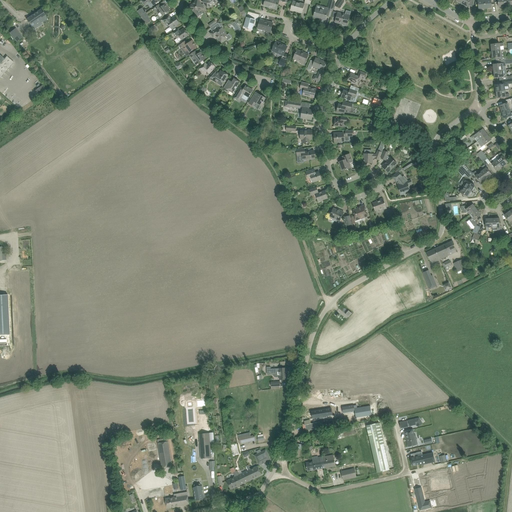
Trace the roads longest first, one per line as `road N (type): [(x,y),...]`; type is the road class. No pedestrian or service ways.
road 1 (unclassified): [(248,511),(287,445),(316,325),(352,285),(440,235),(434,150),(477,106)]
road 2 (track): [(114,0),(189,92),(276,171),(332,300)]
road 3 (track): [(270,477),(324,491),(465,460)]
road 4 (residential): [(340,57),(324,121),(335,185)]
road 5 (residential): [(273,83),(226,60),(180,0)]
